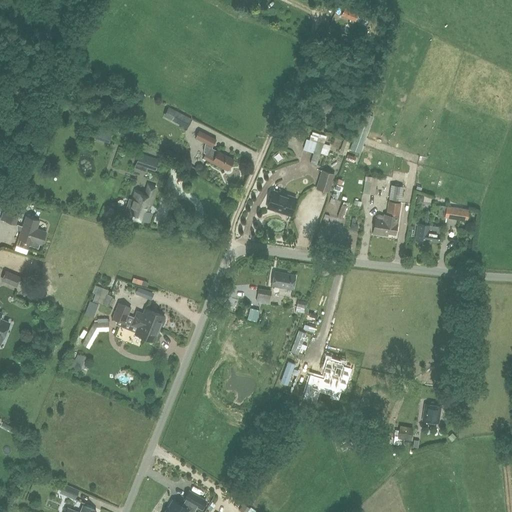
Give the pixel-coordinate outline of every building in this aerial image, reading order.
[(345,8),(341,15),(354,21),(358,14),(345,8)] [(342,54),(345,43),(336,40),(335,43),(337,44),(335,52),(342,54)] [(137,96),(141,100),(145,96),(141,92),(137,96)] [(185,127),(190,118),(176,111),(171,119),(185,127)] [(360,152),(373,116),(362,112),(349,148),(360,152)] [(42,132),(49,135),(54,123),(46,120),(42,132)] [(111,134),(101,131),(99,139),(109,142),(111,134)] [(216,139),(199,131),(195,138),(212,146),(216,139)] [(316,165),(320,153),(327,155),(330,145),(324,143),(326,135),(311,131),(308,139),(305,138),(302,149),(313,152),(309,163),(316,165)] [(276,150),(280,156),(286,152),(282,146),(276,150)] [(228,171),(234,159),(217,151),(211,148),(208,154),(205,153),(203,158),(228,171)] [(158,160),(139,153),(135,167),(142,169),(143,166),(154,170),(158,160)] [(328,192),(334,174),(322,170),(316,188),(328,192)] [(382,177),(374,176),(375,171),(367,171),(366,184),(381,185),(382,177)] [(390,184),(388,198),(401,200),(403,186),(390,184)] [(155,187),(148,185),(145,195),(135,192),(129,212),(132,213),(131,215),(132,215),(132,216),(148,222),(151,213),(147,212),(149,205),(150,206),(153,198),(151,197),(155,187)] [(267,208),(290,215),(296,198),(273,191),(267,208)] [(387,233),(395,235),(400,203),(388,201),(386,215),(385,214),(384,221),(375,219),(373,233),(387,236),(387,233)] [(432,215),(466,220),(468,209),(434,204),(432,215)] [(20,209),(11,206),(6,221),(15,224),(20,209)] [(18,238),(31,243),(39,221),(26,216),(18,238)] [(429,232),(430,225),(427,225),(427,218),(422,217),(421,224),(417,224),(415,240),(428,242),(428,240),(438,242),(439,233),(429,232)] [(31,281),(5,270),(1,280),(16,286),(19,279),(30,284),(31,281)] [(271,286),(293,289),(295,275),(274,271),(271,286)] [(126,284),(130,276),(121,272),(117,279),(126,284)] [(91,301),(98,303),(103,288),(96,285),(90,300),(91,301)] [(103,288),(98,303),(103,305),(103,304),(109,306),(109,305),(112,307),(115,299),(112,298),(112,296),(107,294),(108,290),(103,288)] [(259,288),(256,301),(268,304),(271,291),(259,288)] [(299,298),(299,307),(308,307),(308,298),(299,298)] [(91,301),(87,309),(89,310),(87,314),(93,316),(98,303),(91,301)] [(118,301),(115,310),(127,315),(131,306),(118,301)] [(134,318),(159,328),(161,324),(163,325),(165,319),(163,319),(164,316),(145,308),(143,314),(137,311),(134,318)] [(127,315),(115,310),(111,318),(124,323),(127,315)] [(159,328),(134,318),(132,324),(138,327),(135,334),(154,341),(159,328)] [(0,341),(2,338),(8,323),(0,319),(0,341)] [(109,327),(108,322),(94,323),(82,344),(86,347),(96,327),(109,327)] [(302,336),(294,356),(300,359),(308,338),(302,336)] [(344,351),(326,350),(325,364),(328,364),(327,371),(313,370),(311,396),(326,397),(328,375),(337,375),(337,378),(348,379),(349,367),(352,367),(353,355),(344,354),(344,351)] [(441,406),(424,403),(422,421),(438,423),(441,406)] [(2,422),(0,425),(15,433),(16,429),(2,422)] [(411,439),(413,429),(400,427),(398,437),(411,439)] [(59,493),(74,499),(79,489),(63,483),(59,493)] [(202,509),(206,501),(188,491),(184,498),(186,499),(182,505),(173,500),(165,511),(192,511),(196,506),(202,509)] [(242,511),(246,511),(249,508),(243,503),(239,509),(242,511)]
